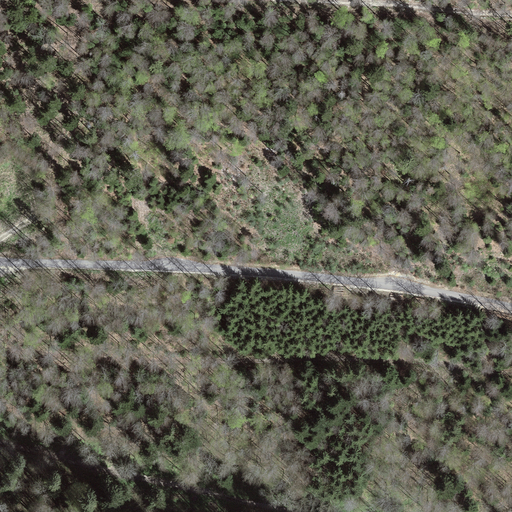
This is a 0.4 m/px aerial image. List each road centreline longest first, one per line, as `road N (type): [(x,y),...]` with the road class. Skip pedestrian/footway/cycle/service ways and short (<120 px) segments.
road 1 (unclassified): [(511,310),(394,286),(0,257)]
road 2 (track): [(0,338),(47,333),(348,375),(511,383)]
road 3 (track): [(511,18),(291,0)]
